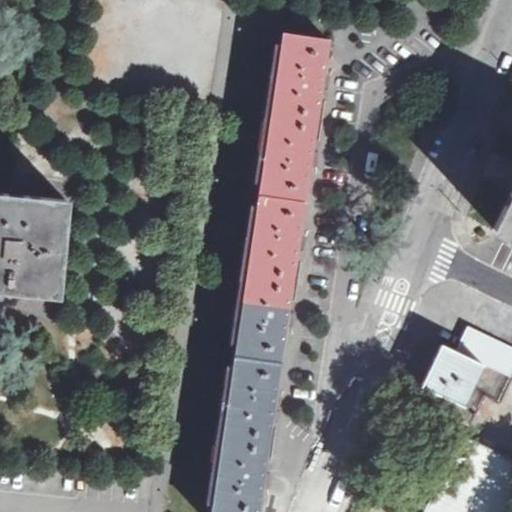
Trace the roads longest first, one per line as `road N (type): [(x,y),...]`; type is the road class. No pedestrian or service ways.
road 1 (residential): [(419,249),(314,511)]
road 2 (residential): [(511,4),(419,249)]
